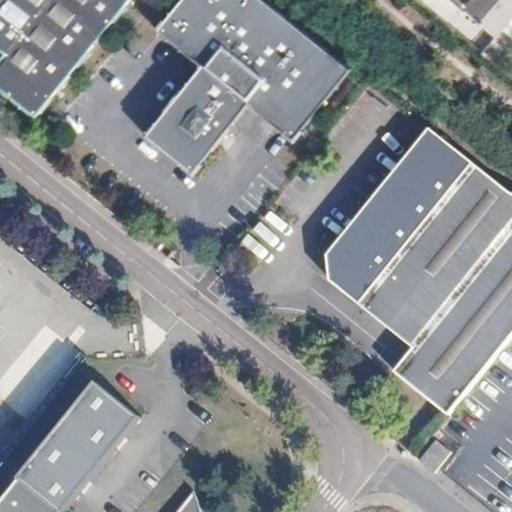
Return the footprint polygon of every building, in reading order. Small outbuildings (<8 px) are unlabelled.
[(0,0),(0,91),(26,112),(113,0),(0,0)] [(188,59),(134,129),(185,169),(239,99),(286,136),(341,65),(259,0),(168,0),(147,27),(188,59)] [(493,32),(511,10),(511,0),(468,0),(463,6),(493,32)] [(418,127),(318,251),(320,275),(407,347),(390,367),(441,409),(511,323),(511,197),(495,189),(418,127)] [(31,285),(19,295),(34,312),(46,301),(31,285)] [(55,511),(132,414),(88,379),(11,476),(0,488),(0,511),(199,511),(194,490),(187,482),(162,511),(55,511)]
